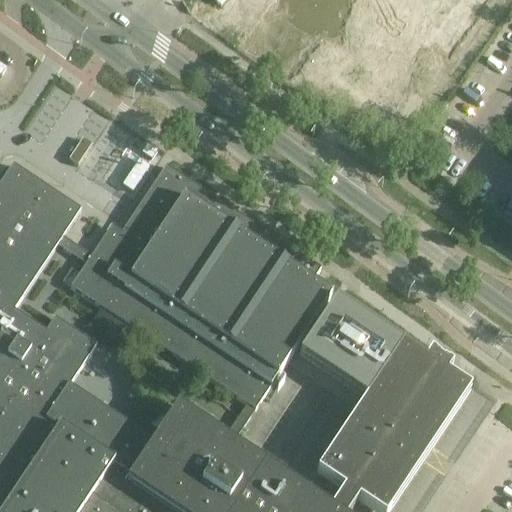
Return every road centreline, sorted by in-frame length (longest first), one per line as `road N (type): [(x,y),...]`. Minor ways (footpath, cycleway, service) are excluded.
road 1 (secondary): [(106,54),(511,353)]
road 2 (secondary): [(511,315),(123,30)]
road 3 (residential): [(511,85),(465,149),(511,176)]
